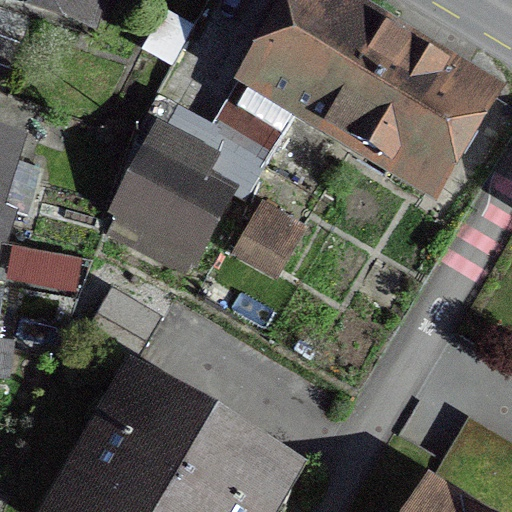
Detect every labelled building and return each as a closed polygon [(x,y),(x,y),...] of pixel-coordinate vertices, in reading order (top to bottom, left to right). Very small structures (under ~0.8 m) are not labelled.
[(24,0),(90,18),(95,0),(24,0)] [(496,82),(358,0),(292,0),(243,83),(429,193),(496,82)] [(0,190),(14,132),(0,128),(0,190)] [(182,258),(229,171),(149,128),(102,215),(182,258)] [(262,269),(288,224),(252,204),(226,249),(262,269)] [(76,260),(8,249),(4,278),(72,289),(76,260)] [(108,289),(81,334),(125,361),(152,316),(108,289)] [(273,511),(304,461),(135,361),(45,511),(273,511)] [(444,499),(465,511),(511,511),(511,457),(481,439),(444,499)] [(465,511),(444,499),(435,511),(465,511)]
